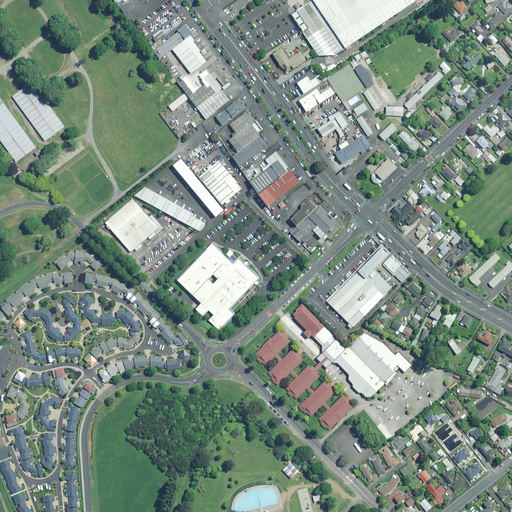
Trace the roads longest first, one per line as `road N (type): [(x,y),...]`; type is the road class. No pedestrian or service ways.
road 1 (secondary): [(366,219),(326,180),(210,23)]
road 2 (secondary): [(226,29),(330,172),(372,213)]
road 3 (tertiary): [(511,80),(372,213)]
road 4 (tertiary): [(380,511),(252,381)]
road 5 (tertiary): [(244,336),(366,219)]
road 6 (unclassified): [(195,335),(87,232)]
road 7 (residential): [(19,361),(5,383),(1,420),(29,481)]
road 8 (residential): [(89,511),(86,423),(106,392)]
road 9 (secondary): [(372,213),(463,298)]
